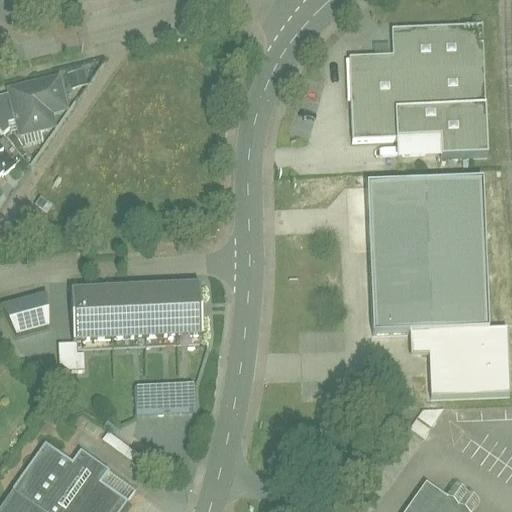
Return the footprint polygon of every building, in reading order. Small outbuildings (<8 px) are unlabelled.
[(394,143),(394,162),(488,161),(487,111),(480,111),(479,33),(386,34),(387,60),(345,60),(346,144),(394,143)] [(56,76),(4,89),(16,138),(54,129),(51,116),(65,112),(56,76)] [(0,179),(20,161),(0,139),(0,179)] [(484,185),(350,189),(352,253),(370,253),(373,336),(412,334),(413,358),(428,357),(430,402),(509,400),(507,331),(489,332),(484,185)] [(202,342),(199,288),(72,294),(75,348),(202,342)] [(49,330),(48,295),(0,308),(0,311),(14,339),(49,330)] [(196,417),(194,386),(135,389),(136,420),(196,417)] [(42,445),(0,505),(0,511),(119,511),(134,490),(74,450),(66,461),(42,445)] [(444,511),(421,495),(408,511),(444,511)]
